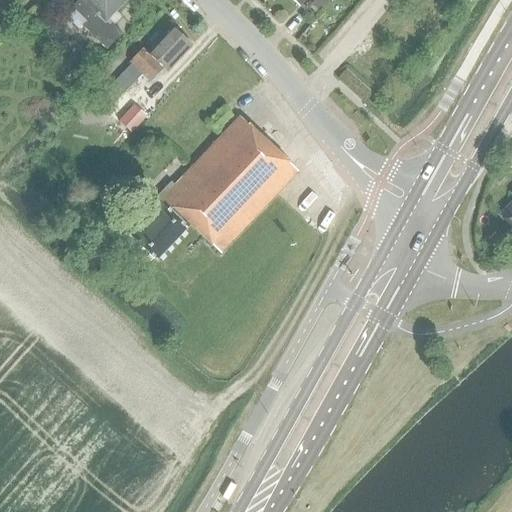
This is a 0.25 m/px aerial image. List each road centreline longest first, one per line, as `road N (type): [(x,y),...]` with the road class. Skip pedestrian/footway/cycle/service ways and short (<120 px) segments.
road 1 (primary): [(245,511),(408,236)]
road 2 (tertiary): [(408,236),(302,98),(207,0)]
road 3 (primary): [(408,236),(511,49)]
road 4 (unclassified): [(511,279),(479,287),(443,280),(408,236)]
